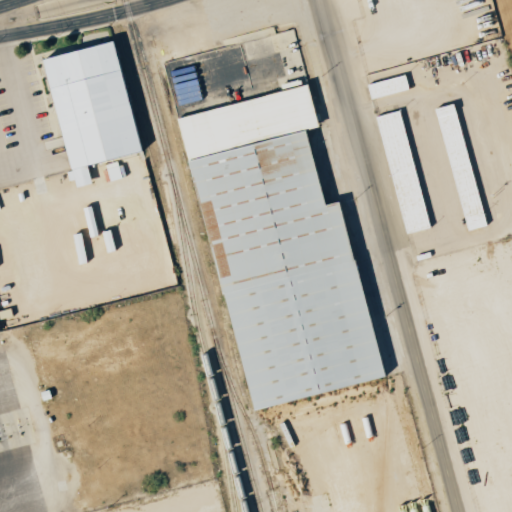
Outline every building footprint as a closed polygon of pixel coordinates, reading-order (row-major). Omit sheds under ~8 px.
[(136,152),(111,41),(40,58),(70,188),(89,183),(85,164),(136,152)] [(365,82),(368,97),(406,91),(404,76),(365,82)] [(243,409),(378,380),(339,200),(319,205),(303,130),(315,127),(306,86),(178,114),(243,409)] [(434,107),(463,231),(483,227),(454,103),(434,107)] [(399,110),(375,115),(401,234),(426,229),(399,110)]
